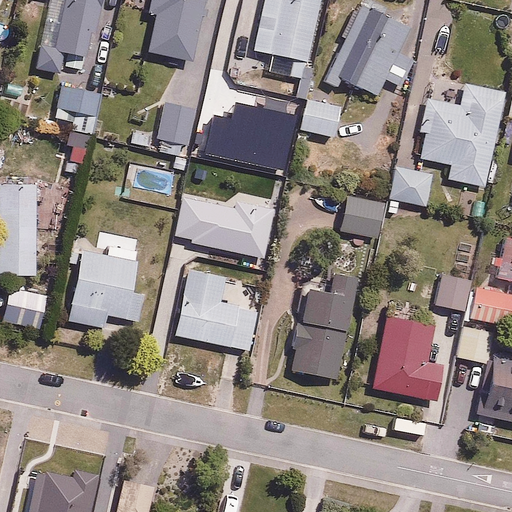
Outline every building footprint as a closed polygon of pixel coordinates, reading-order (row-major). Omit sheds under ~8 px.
[(62,0),(54,43),(39,40),(34,65),(60,71),(64,48),(88,53),(98,0),(62,0)] [(205,0),(146,0),(144,12),(155,14),(147,48),(192,58),(205,0)] [(268,72),(304,79),(318,0),(266,0),(258,47),(272,50),(268,72)] [(398,88),(413,60),(398,52),(413,25),(368,2),(327,78),(338,83),(342,77),(375,95),(383,80),(398,88)] [(67,167),(84,170),(100,87),(61,80),(54,116),(70,119),(65,144),(71,145),(67,167)] [(461,105),(424,97),(417,129),(425,131),(420,157),(449,164),(446,175),(486,184),(506,88),(467,80),(461,105)] [(343,103),(304,94),(296,127),(335,136),(343,103)] [(195,104),(162,98),(155,135),(188,141),(195,104)] [(435,173),(397,163),(389,195),(427,205),(435,173)] [(34,181),(0,181),(0,270),(35,270),(34,181)] [(179,196),(124,183),(121,196),(175,209),(179,196)] [(386,203),(350,194),(342,228),(378,237),(386,203)] [(511,236),(505,235),(498,276),(511,277),(511,236)] [(130,291),(137,252),(81,241),(66,318),(104,326),(107,311),(136,317),(140,293),(130,291)] [(219,300),(223,273),(187,267),(175,333),(248,346),(255,306),(219,300)] [(511,291),(477,287),(476,293),(468,292),(471,273),(443,269),(437,304),(466,309),(465,318),(511,325),(511,291)] [(331,288),(307,284),(293,367),(341,375),(358,276),(333,272),(331,288)] [(47,294),(8,286),(0,321),(40,329),(47,294)] [(429,359),(435,322),(384,314),(373,387),(436,396),(442,361),(429,359)] [(494,333),(460,326),(454,354),(488,361),(494,333)] [(511,361),(492,357),(480,416),(511,422),(511,361)] [(147,511),(153,487),(122,479),(114,511),(147,511)]
